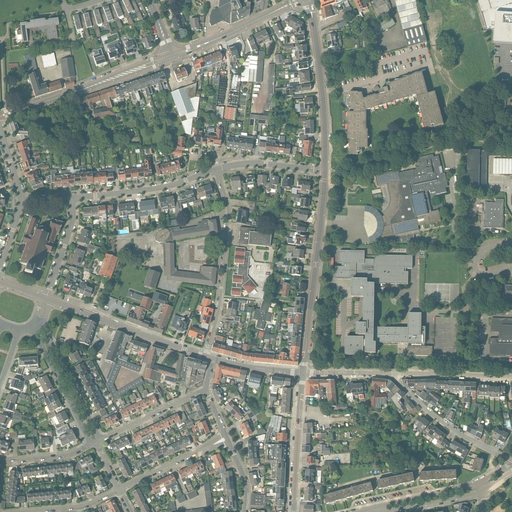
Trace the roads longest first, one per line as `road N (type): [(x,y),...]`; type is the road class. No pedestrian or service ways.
road 1 (residential): [(302,373),(324,171)]
road 2 (residential): [(205,356),(223,282),(228,213),(218,169)]
road 3 (tertiary): [(0,116),(171,56)]
road 4 (residential): [(324,171),(309,0)]
road 5 (residential): [(205,356),(51,300)]
road 6 (residential): [(71,197),(151,189),(218,169)]
road 7 (tertiary): [(171,56),(298,0)]
road 8 (residential): [(293,511),(302,373)]
road 9 (residential): [(32,325),(94,445)]
road 10 (residential): [(105,439),(42,322)]
road 11 (residential): [(500,454),(442,422),(396,374)]
